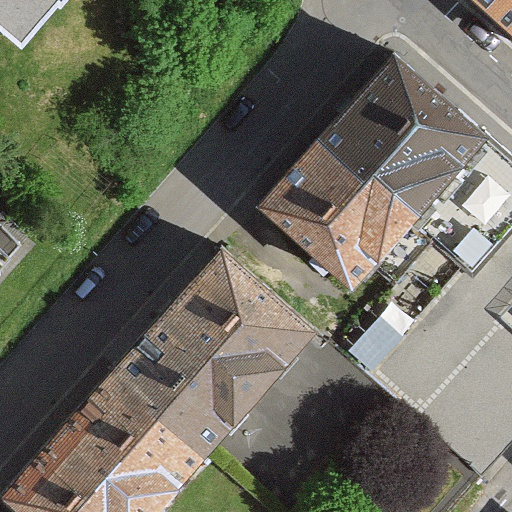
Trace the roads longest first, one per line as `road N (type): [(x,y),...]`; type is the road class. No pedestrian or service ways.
road 1 (residential): [(0,435),(372,0)]
road 2 (residential): [(385,0),(511,104)]
